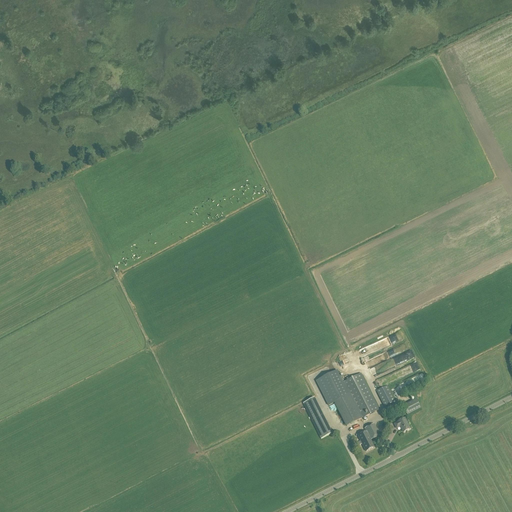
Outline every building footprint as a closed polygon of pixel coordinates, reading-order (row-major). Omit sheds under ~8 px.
[(354,352),(349,354),(352,362),(357,360),(356,357),(363,355),(362,351),(355,354),(354,352)] [(408,361),(415,358),(412,352),(405,355),(408,361)] [(375,376),(399,366),(396,359),(372,370),(375,376)] [(405,367),(387,375),(388,378),(395,375),(396,378),(408,373),(405,367)] [(345,379),(351,377),(349,371),(346,372),(345,370),(342,372),(345,379)] [(335,402),(347,426),(379,410),(361,374),(342,383),(349,395),(335,402)] [(342,388),(342,387),(341,385),(340,384),(340,383),(339,382),(338,381),(336,381),(335,381),(333,381),(332,381),(331,382),(330,383),(328,385),(328,386),(327,388),(328,389),(328,391),(329,392),(330,393),(331,394),(332,394),(333,395),(334,395),(336,395),(338,394),(339,394),(340,393),(341,392),(341,391),(342,389),(342,388)] [(376,391),(384,407),(396,402),(388,386),(376,391)] [(403,406),(407,415),(421,409),(416,400),(403,406)] [(310,416),(321,439),(333,434),(321,411),(310,416)] [(395,424),(397,428),(400,427),(403,433),(410,429),(405,418),(398,422),(395,424)] [(354,439),(357,446),(359,445),(360,446),(362,444),(366,451),(374,447),(370,440),(380,435),(374,424),(365,429),(366,432),(354,439)]
